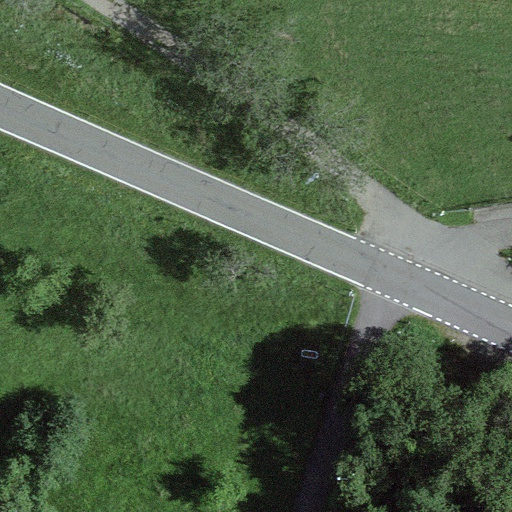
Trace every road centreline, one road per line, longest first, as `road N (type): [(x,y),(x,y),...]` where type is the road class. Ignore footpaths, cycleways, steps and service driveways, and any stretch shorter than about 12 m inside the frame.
road 1 (unclassified): [(0,104),(511,329)]
road 2 (track): [(103,0),(376,200),(397,280)]
